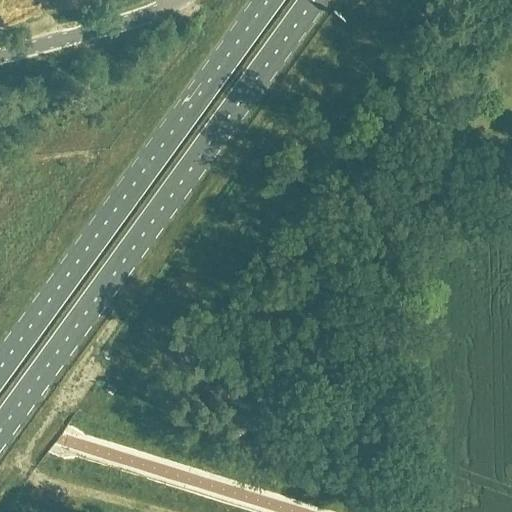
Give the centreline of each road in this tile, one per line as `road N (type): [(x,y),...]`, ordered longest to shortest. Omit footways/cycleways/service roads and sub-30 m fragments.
road 1 (trunk): [(0,420),(306,0)]
road 2 (trunk): [(277,0),(0,380)]
road 3 (unclassified): [(179,0),(0,56)]
